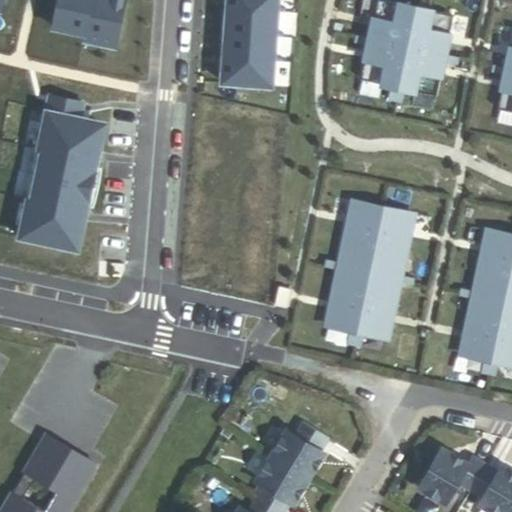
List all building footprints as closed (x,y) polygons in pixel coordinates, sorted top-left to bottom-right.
[(56,0),(51,30),(82,36),(81,42),(113,49),(122,0),(56,0)] [(225,0),(219,84),(270,88),(276,0),(225,0)] [(433,55),(442,16),(370,0),(365,0),(357,39),(356,46),(348,80),(379,87),(394,90),(424,97),(431,63),(433,55)] [(511,30),(504,29),(495,68),(494,76),(486,110),(511,115),(511,30)] [(343,44),(356,46),(357,39),(345,36),(343,44)] [(444,65),(445,58),(433,55),(431,63),(444,65)] [(481,74),(494,76),(495,68),(483,66),(481,74)] [(379,87),(376,99),(392,102),(394,90),(379,87)] [(80,105),(47,98),(36,151),(40,151),(29,202),(25,202),(17,239),(70,251),(76,222),(82,224),(97,152),(90,151),(96,124),(77,120),(80,105)] [(353,334),(375,339),(387,284),(389,276),(402,215),(342,202),(329,263),(327,270),(315,326),(338,331),(353,334)] [(472,360),(487,363),(510,368),(511,358),(511,238),(477,231),(463,292),(462,300),(450,355),(472,360)] [(329,263),(316,260),(315,268),(327,270),(329,263)] [(389,276),(387,284),(400,286),(401,278),(389,276)] [(279,306),(290,307),(291,288),(281,287),(279,306)] [(451,289),(449,297),(462,300),(463,292),(451,289)] [(338,331),(335,343),(350,346),(353,334),(338,331)] [(472,360),(470,372),(485,376),(487,363),(472,360)] [(285,429),(269,454),(309,478),(324,452),(322,451),(330,438),(303,421),(294,435),(285,429)] [(45,444),(61,453),(64,447),(49,438),(45,444)] [(14,496),(4,511),(70,511),(97,466),(64,447),(61,453),(45,444),(27,474),(36,479),(64,496),(54,511),(41,511),(23,501),(14,496)] [(469,491),(486,463),(473,455),(468,463),(441,447),(417,488),(445,504),(456,483),(469,491)] [(256,498),(278,511),(285,511),(291,502),(293,504),(309,478),(269,454),(254,480),(264,486),(256,498)] [(498,470),(486,463),(469,491),(482,498),(478,505),(490,511),(508,511),(511,506),(511,471),(501,466),(498,470)] [(27,474),(14,496),(23,501),(36,479),(27,474)] [(278,511),(256,498),(248,511),(239,505),(234,511),(278,511)]
